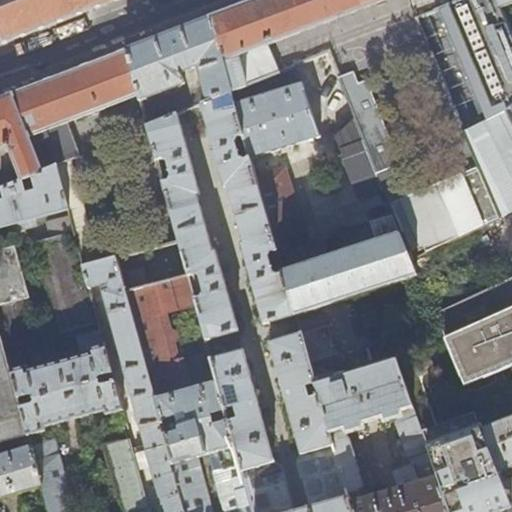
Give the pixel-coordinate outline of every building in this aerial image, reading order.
[(0,0),(0,44),(33,32),(62,21),(117,0),(0,0)] [(266,44),(381,0),(257,0),(211,18),(232,91),(279,73),(266,44)] [(511,32),(501,7),(500,8),(496,0),(457,0),(441,7),(489,124),(466,134),(480,167),(501,218),(511,212),(511,32)] [(232,91),(211,18),(162,37),(127,50),(139,94),(140,99),(183,83),(180,73),(197,66),(206,100),(232,91)] [(80,157),(66,121),(139,94),(127,50),(42,83),(13,94),(0,98),(0,188),(2,188),(21,180),(43,171),(56,166),(56,167),(70,161),(80,157)] [(370,149),(379,172),(398,164),(367,86),(361,88),(355,73),(342,79),(370,149)] [(320,135),(302,84),(235,102),(244,134),(250,155),(251,157),(320,135)] [(244,134),(235,102),(232,91),(206,100),(201,102),(226,186),(228,185),(244,244),(243,245),(265,323),(296,314),(284,273),(279,274),(273,271),(269,256),(269,254),(270,251),(271,250),(277,250),(256,177),(251,157),(250,155),(244,157),(239,155),(235,140),(238,136),(244,134)] [(214,250),(198,194),(201,193),(177,112),(147,124),(156,158),(162,157),(167,159),(170,173),(168,179),(162,180),(179,241),(188,275),(195,273),(199,275),(204,292),(201,296),(194,298),(206,339),(239,330),(216,249),(214,250)] [(379,172),(370,149),(344,159),(360,201),(387,190),(379,172)] [(99,263),(70,161),(56,167),(68,208),(70,216),(73,229),(83,267),(99,263)] [(398,164),(379,172),(387,190),(392,203),(414,194),(401,163),(398,164)] [(0,226),(68,208),(56,167),(56,166),(43,171),(21,180),(2,188),(4,198),(0,198),(0,226)] [(403,232),(415,260),(502,219),(501,218),(480,167),(414,194),(392,203),(403,232)] [(277,250),(283,269),(313,259),(285,168),(256,177),(277,250)] [(73,229),(70,216),(46,222),(49,235),(73,229)] [(313,259),(283,269),(284,273),(296,314),(420,274),(415,260),(403,232),(313,259)] [(93,321),(69,233),(35,241),(60,330),(93,321)] [(144,256),(142,251),(116,258),(125,291),(188,275),(179,241),(152,248),(154,256),(150,258),(149,257),(147,256),(145,256),(144,256)] [(0,303),(28,294),(13,245),(0,248),(0,303)] [(164,511),(184,511),(171,462),(152,394),(125,291),(116,258),(99,263),(83,267),(89,286),(109,281),(111,290),(103,292),(164,511)] [(446,337),(511,307),(511,276),(435,312),(446,337)] [(35,336),(25,298),(0,305),(0,307),(10,343),(35,336)] [(511,308),(446,339),(465,385),(511,366),(511,308)] [(335,354),(326,326),(301,332),(301,334),(309,361),(335,354)] [(122,410),(100,330),(100,329),(78,335),(83,354),(29,367),(28,365),(10,370),(27,433),(28,434),(45,430),(44,426),(105,410),(107,414),(122,410)] [(0,440),(27,433),(10,370),(0,334),(0,440)] [(330,432),(319,396),(310,397),(307,386),(316,384),(315,383),(309,361),(301,334),(270,342),(301,454),(298,463),(310,505),(294,510),(282,467),(274,461),(244,350),(211,359),(216,376),(225,407),(235,405),(238,417),(228,419),(235,443),(242,469),(253,511),(352,511),(350,502),(348,495),(334,444),(330,432)] [(393,414),(412,407),(397,359),(315,383),(316,384),(319,396),(330,432),(344,428),(393,414)] [(171,462),(235,443),(228,419),(225,407),(216,376),(152,394),(171,462)] [(426,445),(412,407),(393,414),(412,466),(395,471),(400,487),(437,477),(426,445)] [(511,415),(483,426),(483,427),(511,503),(511,477),(510,478),(507,469),(511,466),(511,415)] [(496,511),(511,507),(511,503),(483,427),(483,426),(479,416),(470,420),(472,426),(469,428),(471,430),(426,445),(437,477),(449,511),(496,511)] [(124,511),(149,511),(126,425),(102,431),(124,511)] [(348,495),(350,502),(366,497),(349,439),(347,438),(344,428),(330,432),(334,444),(348,495)] [(73,511),(54,441),(31,447),(41,484),(48,511),(73,511)] [(253,511),(242,469),(235,443),(171,462),(184,511),(253,511)] [(0,496),(41,484),(31,447),(31,446),(0,454),(0,496)] [(400,487),(366,497),(350,502),(352,511),(449,511),(437,477),(400,487)]
